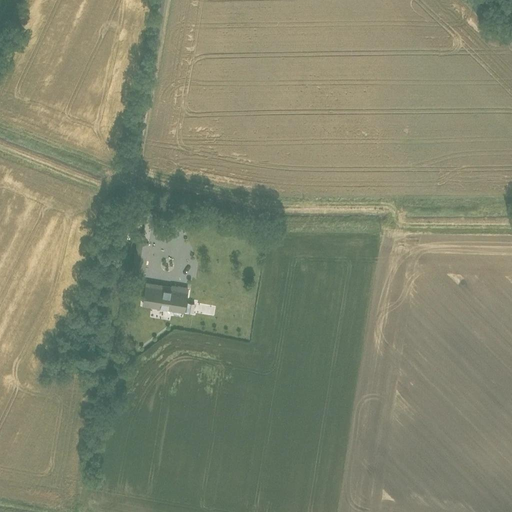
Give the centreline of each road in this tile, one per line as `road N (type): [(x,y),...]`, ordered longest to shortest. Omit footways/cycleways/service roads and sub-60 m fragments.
road 1 (unclassified): [(163,0),(93,428)]
road 2 (track): [(278,221),(391,235),(511,233)]
